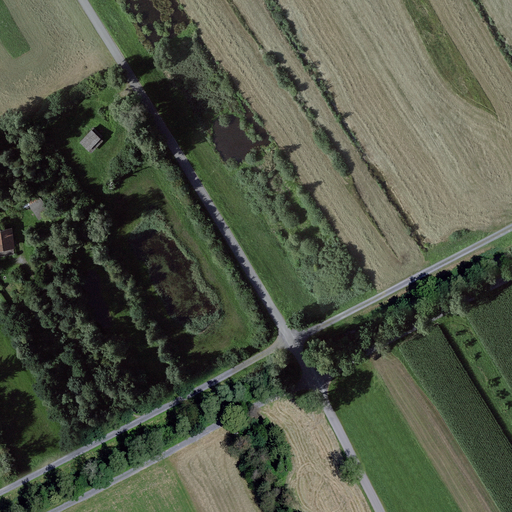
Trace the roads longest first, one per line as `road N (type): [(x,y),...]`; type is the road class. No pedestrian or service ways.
road 1 (track): [(511,275),(52,511)]
road 2 (track): [(290,340),(85,0)]
road 3 (track): [(0,490),(290,340)]
road 4 (track): [(290,340),(511,232)]
road 5 (track): [(141,417),(99,383),(20,259),(19,227)]
road 6 (track): [(290,340),(379,511)]
